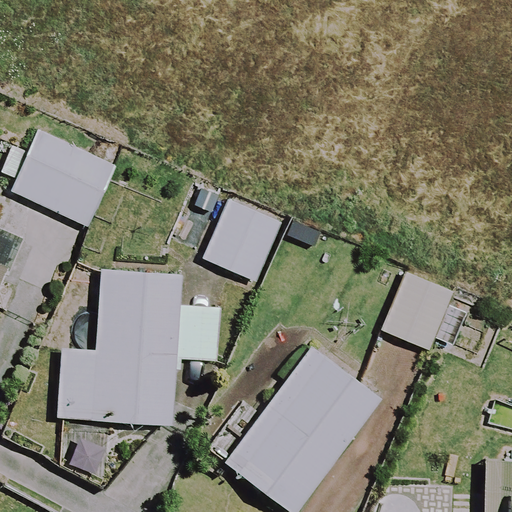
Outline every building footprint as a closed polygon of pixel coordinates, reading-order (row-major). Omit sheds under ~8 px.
[(0,169),(0,176),(13,182),(6,196),(84,234),(115,169),(38,131),(28,151),(13,144),(0,169)] [(277,229),(220,204),(197,256),(254,281),(277,229)] [(0,306),(47,326),(75,256),(0,225),(0,306)] [(447,293),(398,271),(371,332),(421,354),(447,293)] [(179,279),(94,275),(90,356),(59,354),(56,418),(172,423),(175,357),(219,359),(222,303),(178,301),(179,279)] [(294,511),(376,397),(308,349),(262,414),(244,401),(206,455),(287,511),(294,511)] [(511,511),(511,444),(484,442),(478,511),(511,511)]
